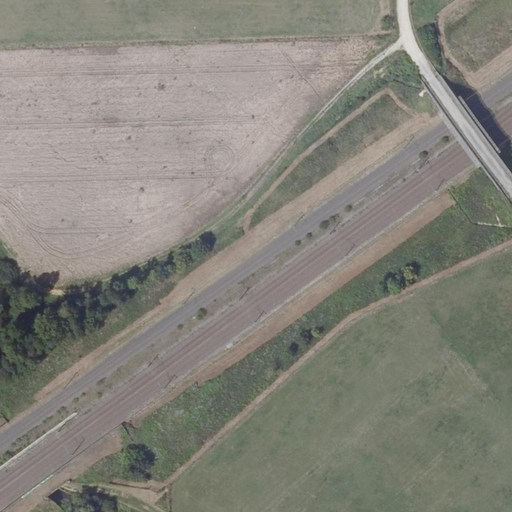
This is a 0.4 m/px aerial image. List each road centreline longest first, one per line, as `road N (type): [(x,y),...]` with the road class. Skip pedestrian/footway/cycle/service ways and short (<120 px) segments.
road 1 (track): [(411,42),(349,86),(232,217),(154,265),(101,287),(44,291),(0,243)]
road 2 (track): [(0,455),(156,511)]
